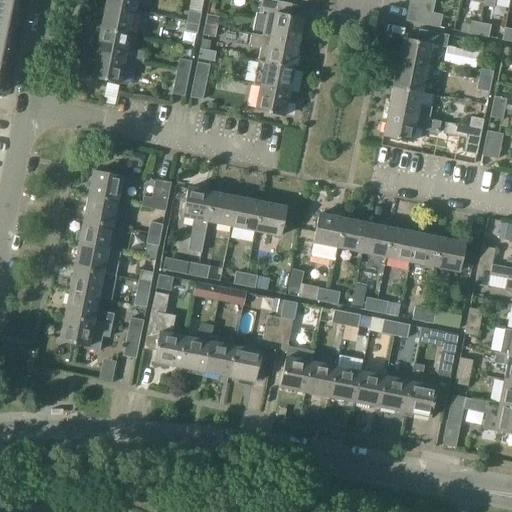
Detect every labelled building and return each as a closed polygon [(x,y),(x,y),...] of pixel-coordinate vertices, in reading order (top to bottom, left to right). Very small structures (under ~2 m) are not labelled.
[(0,0),(0,66),(13,0),(0,0)] [(133,12),(135,0),(105,0),(104,6),(133,12)] [(430,14),(433,1),(429,0),(409,0),(407,10),(430,14)] [(483,0),(482,6),(491,8),(493,0),(483,0)] [(297,45),(302,20),(288,18),(290,7),(261,1),(258,13),(266,15),(261,38),(297,45)] [(129,36),(133,12),(104,6),(100,31),(129,36)] [(438,29),(440,16),(430,14),(407,10),(405,22),(438,29)] [(198,25),(200,14),(188,12),(186,22),(198,25)] [(216,28),(218,18),(206,16),(204,26),(216,28)] [(196,35),(198,25),(186,22),(184,33),(196,35)] [(475,36),(477,24),(467,22),(466,26),(458,25),(456,32),(475,36)] [(486,38),(488,26),(477,24),(475,36),(486,38)] [(214,39),(216,28),(204,26),(202,36),(214,39)] [(143,64),(145,54),(133,51),(136,38),(129,36),(100,31),(95,55),(124,61),(143,64)] [(445,49),(447,37),(418,31),(416,43),(401,40),(396,63),(425,68),(430,46),(445,49)] [(297,45),(261,38),(249,36),(247,47),(258,50),(255,61),(292,69),(297,45)] [(213,63),(215,54),(199,50),(197,60),(213,63)] [(119,85),(124,61),(95,55),(90,79),(119,85)] [(188,72),(189,62),(178,60),(176,70),(188,72)] [(288,92),(292,69),(255,61),(251,84),(257,85),(288,92)] [(420,93),(425,68),(396,63),(391,87),(420,93)] [(206,76),(208,66),(196,64),(194,73),(206,76)] [(183,96),(188,72),(176,70),(172,94),(183,96)] [(490,83),(492,73),(480,70),(478,81),(490,83)] [(201,100),(206,76),(194,73),(189,97),(201,100)] [(489,93),(490,83),(478,81),(476,91),(489,93)] [(283,117),(288,92),(257,85),(252,111),(283,117)] [(415,118),(420,93),(391,87),(386,113),(415,118)] [(503,111),(505,100),(493,98),(491,108),(503,111)] [(215,110),(217,104),(207,102),(206,108),(215,110)] [(502,121),(503,111),(491,108),(489,118),(502,121)] [(439,123),(415,118),(386,113),(382,137),(410,142),(413,129),(437,134),(439,123)] [(481,131),(483,121),(470,118),(468,128),(481,131)] [(476,156),(481,131),(468,128),(447,124),(444,135),(466,139),(463,154),(476,156)] [(497,160),(502,135),(486,132),(482,157),(497,160)] [(144,154),(130,151),(128,160),(142,163),(144,154)] [(117,201),(121,179),(92,174),(88,195),(117,201)] [(164,213),(169,186),(154,183),(150,200),(143,198),(141,209),(164,213)] [(199,254),(205,224),(211,194),(187,189),(181,219),(194,221),(187,251),(199,254)] [(229,229),(235,199),(211,194),(205,224),(229,229)] [(112,225),(117,201),(88,195),(83,220),(112,225)] [(253,234),(260,204),(235,199),(229,229),(253,234)] [(278,239),(284,209),(260,204),(253,234),(278,239)] [(335,262),(338,249),(342,220),(318,215),(310,257),(335,262)] [(117,252),(121,230),(111,228),(112,225),(83,220),(78,244),(107,250),(117,252)] [(361,254),(367,225),(342,220),(338,249),(361,254)] [(510,241),(511,230),(511,225),(500,223),(497,239),(510,241)] [(159,237),(161,227),(149,224),(147,235),(159,237)] [(386,259),(391,230),(367,225),(361,254),(386,259)] [(410,264),(416,234),(391,230),(386,259),(410,264)] [(434,268),(440,239),(416,234),(410,264),(434,268)] [(156,248),(159,237),(147,235),(145,246),(156,248)] [(457,273),(463,244),(440,239),(434,268),(457,273)] [(108,275),(110,265),(104,264),(107,250),(78,244),(73,268),(108,275)] [(511,269),(490,266),(493,250),(481,248),(476,274),(488,276),(505,279),(511,280),(511,269)] [(195,277),(197,266),(187,264),(185,275),(195,277)] [(205,280),(207,268),(197,266),(195,277),(205,280)] [(107,277),(108,275),(73,268),(68,293),(97,299),(102,276),(107,277)] [(297,295),(302,273),(292,271),(287,293),(297,295)] [(149,285),(151,275),(139,272),(137,283),(149,285)] [(243,287),(245,275),(235,273),(233,285),(243,287)] [(170,291),(173,277),(158,274),(155,289),(170,291)] [(486,290),(488,276),(476,274),(473,288),(486,290)] [(254,289),(256,277),(245,275),(243,287),(254,289)] [(511,280),(505,279),(503,290),(511,296),(511,280)] [(147,296),(149,285),(137,283),(135,294),(147,296)] [(217,303),(219,289),(194,284),(192,298),(217,303)] [(355,285),(351,305),(362,308),(366,288),(355,285)] [(242,308),(244,294),(219,289),(217,303),(242,308)] [(326,303),(328,291),(318,289),(316,301),(326,303)] [(337,305),(339,293),(328,291),(326,303),(337,305)] [(110,328),(113,316),(94,313),(97,299),(68,293),(63,319),(110,328)] [(178,369),(183,339),(169,336),(172,319),(163,317),(166,297),(153,295),(143,350),(154,352),(152,364),(178,369)] [(374,313),(376,301),(366,300),(364,311),(374,313)] [(384,315),(386,303),(376,301),(374,313),(384,315)] [(285,354),(292,322),(295,304),(282,302),(279,320),(273,352),(285,354)] [(422,323),(424,311),(414,309),(411,321),(422,323)] [(480,325),(482,312),(469,310),(467,323),(480,325)] [(432,325),(434,313),(424,311),(422,323),(432,325)] [(343,327),(346,314),(333,312),(331,325),(343,327)] [(356,330),(359,317),(346,314),(343,327),(356,330)] [(273,352),(279,320),(267,317),(260,349),(273,352)] [(108,340),(110,328),(63,319),(58,342),(88,348),(90,336),(108,340)] [(139,334),(141,322),(130,320),(128,331),(139,334)] [(393,337),(396,324),(383,322),(380,335),(393,337)] [(477,338),(480,325),(467,323),(464,336),(477,338)] [(406,340),(408,327),(396,324),(393,337),(406,340)] [(208,344),(211,329),(200,326),(194,338),(184,336),(184,339),(183,339),(178,369),(202,374),(208,344)] [(448,377),(453,353),(456,336),(420,329),(418,344),(441,349),(441,351),(436,375),(448,377)] [(134,360),(139,334),(128,331),(122,358),(134,360)] [(511,357),(511,332),(511,333),(502,331),(498,355),(511,357)] [(228,379),(234,349),(208,344),(202,374),(228,379)] [(253,384),(258,355),(234,349),(228,379),(253,384)] [(511,357),(498,355),(494,355),(492,365),(504,368),(502,380),(511,382),(511,357)] [(285,359),(279,389),(304,394),(310,364),(285,359)] [(469,375),(472,362),(459,360),(457,373),(469,375)] [(310,364),(304,394),(330,399),(336,369),(310,364)] [(409,383),(403,413),(429,418),(436,382),(421,379),(424,368),(412,365),(412,366),(409,383)] [(336,369),(330,399),(354,403),(360,373),(336,369)] [(360,373),(354,403),(379,409),(385,379),(360,373)] [(467,388),(469,375),(457,373),(454,386),(467,388)] [(385,379),(379,409),(403,413),(409,383),(397,381),(385,379)] [(511,408),(511,382),(502,380),(497,405),(511,408)] [(511,408),(497,405),(452,397),(442,447),(455,450),(462,410),(485,415),(482,430),(511,435),(511,408)]
